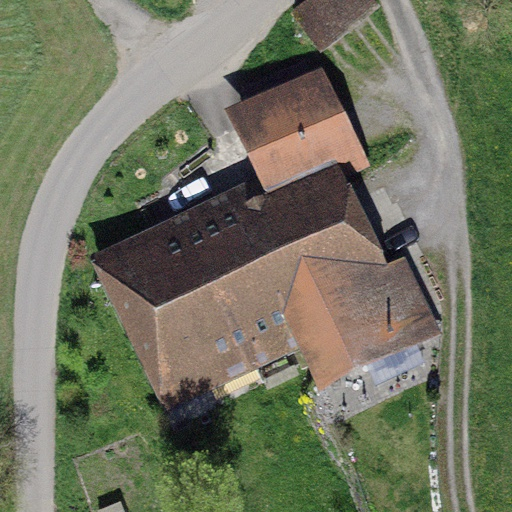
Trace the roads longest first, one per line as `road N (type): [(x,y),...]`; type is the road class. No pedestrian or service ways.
road 1 (unclassified): [(258,0),(121,107),(62,190),(37,298),(32,511)]
road 2 (track): [(456,511),(459,246),(431,86),(391,0)]
